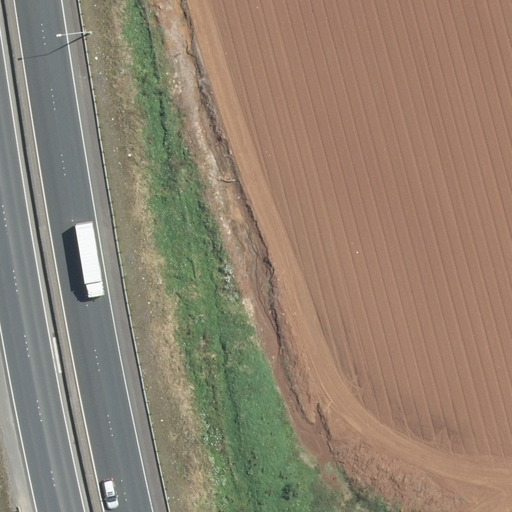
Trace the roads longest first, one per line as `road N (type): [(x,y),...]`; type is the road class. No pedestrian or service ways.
road 1 (motorway): [(32,0),(128,511)]
road 2 (motorway): [(53,511),(0,252)]
